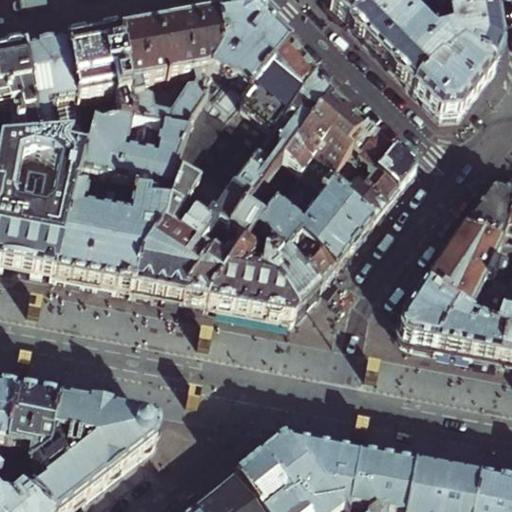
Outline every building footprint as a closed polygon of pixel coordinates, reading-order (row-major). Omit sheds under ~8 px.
[(332,0),(332,15),(335,18),(348,31),(382,13),(377,8),(380,4),(383,4),(386,3),(388,1),(388,0),(332,0)] [(421,0),(397,8),(382,13),(348,31),(363,47),(401,85),(413,98),(425,87),(428,88),(441,78),(446,79),(463,65),(494,81),(495,80),(500,66),(503,58),(497,23),(493,0),(421,0)] [(225,136),(288,56),(266,33),(258,28),(252,26),(250,25),(241,23),(231,23),(224,24),(216,26),(222,61),(210,78),(198,80),(200,90),(204,94),(203,120),(225,136)] [(204,94),(200,90),(198,80),(210,78),(222,61),(216,26),(200,29),(168,34),(129,42),(118,44),(134,133),(186,145),(189,136),(203,120),(204,94)] [(134,133),(118,44),(96,48),(66,53),(76,112),(115,105),(119,129),(134,133)] [(76,112),(66,53),(35,59),(22,61),(39,156),(84,153),(76,112)] [(234,204),(313,87),(302,72),(288,56),(225,136),(203,120),(189,136),(186,145),(174,185),(183,189),(201,198),(210,187),(234,204)] [(39,156),(22,61),(8,64),(0,65),(0,132),(6,131),(11,158),(39,156)] [(429,114),(440,125),(461,124),(494,81),(463,65),(446,79),(441,78),(428,88),(425,87),(413,98),(429,114)] [(279,176),(329,105),(321,95),(313,87),(234,204),(250,215),(279,176)] [(100,134),(119,129),(115,105),(76,112),(84,153),(87,152),(90,140),(87,118),(97,116),(100,134)] [(336,112),(329,105),(279,176),(296,189),(322,208),(327,202),(322,198),(327,191),(331,194),(344,179),(353,187),(359,180),(353,176),(346,171),(353,163),(347,159),(365,137),(355,128),(336,112)] [(155,223),(159,203),(176,205),(183,189),(174,185),(186,145),(134,133),(119,129),(100,134),(92,133),(90,140),(87,152),(53,286),(62,288),(65,288),(91,293),(122,299),(132,301),(137,275),(163,239),(166,228),(167,226),(155,223)] [(371,142),(365,137),(347,159),(353,163),(346,171),(353,176),(376,147),(371,142)] [(394,162),(376,147),(353,176),(359,180),(353,187),(387,218),(392,210),(398,203),(375,185),(394,162)] [(11,158),(0,158),(0,275),(4,277),(24,280),(42,284),(53,286),(87,152),(84,153),(39,156),(11,158)] [(407,173),(394,162),(375,185),(398,203),(406,192),(415,181),(407,173)] [(353,187),(344,179),(331,194),(327,191),(322,198),(327,202),(328,200),(373,235),(380,226),(387,218),(353,187)] [(215,231),(234,204),(210,187),(201,198),(183,225),(193,232),(201,220),(215,231)] [(245,223),(250,215),(234,204),(215,231),(201,220),(193,232),(183,225),(201,198),(183,189),(176,205),(167,226),(166,228),(163,239),(137,275),(132,301),(143,303),(168,308),(181,310),(245,223)] [(322,208),(296,189),(262,236),(244,261),(254,268),(261,269),(269,258),(278,264),(274,269),(279,274),(284,268),(299,252),(336,282),(343,273),(368,242),(373,235),(328,200),(327,202),(322,208)] [(511,207),(504,205),(496,203),(487,207),(475,225),(462,245),(510,262),(511,256),(511,253),(502,250),(511,213),(511,207)] [(511,213),(502,250),(511,253),(511,256),(510,262),(511,262),(511,213)] [(262,236),(245,223),(181,310),(186,311),(199,314),(205,315),(244,261),(262,236)] [(445,269),(424,298),(459,319),(503,345),(497,372),(509,374),(511,374),(511,262),(510,262),(462,245),(445,269)] [(284,268),(320,302),(327,293),(336,282),(299,252),(284,268)] [(268,327),(290,331),(296,326),(266,296),(274,288),(270,284),(278,275),(262,271),(261,269),(254,268),(244,261),(205,315),(230,320),(268,327)] [(266,296),(296,326),(309,313),(320,302),(284,268),(279,274),(278,275),(270,284),(274,288),(266,296)] [(424,298),(401,332),(402,337),(400,339),(399,342),(399,345),(399,348),(402,350),(406,352),(407,353),(408,354),(416,356),(433,359),(459,319),(424,298)] [(484,369),(497,372),(503,345),(459,319),(433,359),(457,364),(484,369)] [(0,401),(0,487),(17,405),(0,401)] [(38,409),(17,405),(0,487),(10,494),(29,479),(48,464),(58,412),(38,409)] [(97,420),(58,412),(48,464),(29,479),(43,497),(28,509),(32,511),(79,511),(104,493),(159,450),(154,431),(136,427),(97,420)] [(298,460),(280,456),(274,461),(261,471),(292,511),(334,511),(304,478),(307,462),(298,460)] [(334,511),(350,511),(357,471),(347,469),(335,467),(317,463),(307,462),(304,478),(334,511)] [(292,511),(261,471),(250,480),(234,492),(248,511),(292,511)] [(410,511),(416,482),(404,480),(388,477),(372,474),(357,471),(350,511),(410,511)] [(471,511),(475,493),(453,489),(432,485),(416,482),(410,511),(471,511)] [(0,487),(0,511),(32,511),(28,509),(10,494),(0,487)] [(248,511),(234,492),(219,505),(209,511),(248,511)] [(511,511),(511,500),(503,499),(483,495),(475,493),(471,511),(511,511)]
